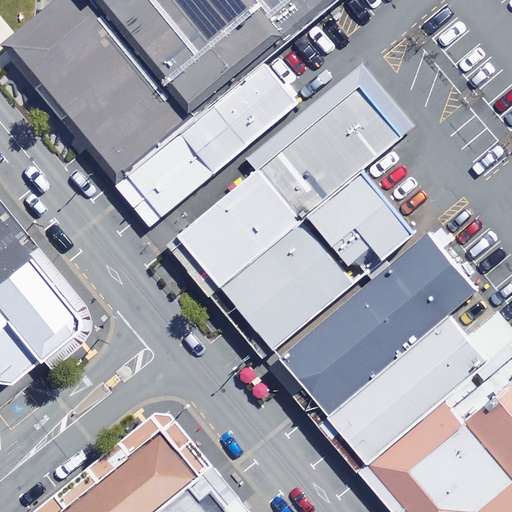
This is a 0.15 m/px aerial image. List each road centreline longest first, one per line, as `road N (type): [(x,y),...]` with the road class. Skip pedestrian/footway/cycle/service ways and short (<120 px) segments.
road 1 (secondary): [(171,331),(0,121)]
road 2 (secondary): [(322,511),(171,331)]
road 3 (residential): [(0,480),(171,331)]
